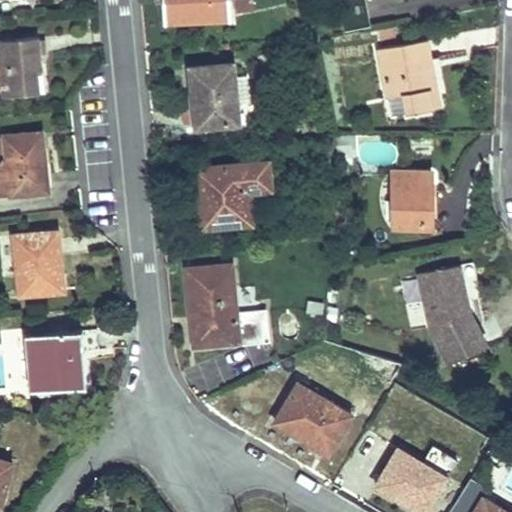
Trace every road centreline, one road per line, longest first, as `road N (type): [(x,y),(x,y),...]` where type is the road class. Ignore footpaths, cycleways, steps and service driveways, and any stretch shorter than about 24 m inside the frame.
road 1 (residential): [(160,417),(118,0)]
road 2 (residential): [(179,454),(267,474),(333,511)]
road 3 (residential): [(48,511),(87,463),(160,417)]
